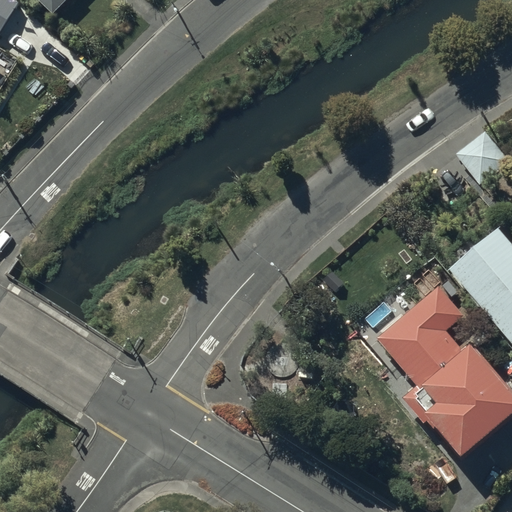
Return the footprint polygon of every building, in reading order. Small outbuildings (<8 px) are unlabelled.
[(0,0),(0,32),(19,2),(15,0),(0,0)] [(37,0),(53,15),(67,0),(37,0)] [(506,163),(487,140),(462,161),(481,184),(506,163)] [(511,254),(500,241),(454,280),(511,347),(511,254)] [(462,316),(439,288),(377,340),(418,388),(405,399),(463,467),(511,426),(511,386),(475,343),(462,354),(443,332),(462,316)]
